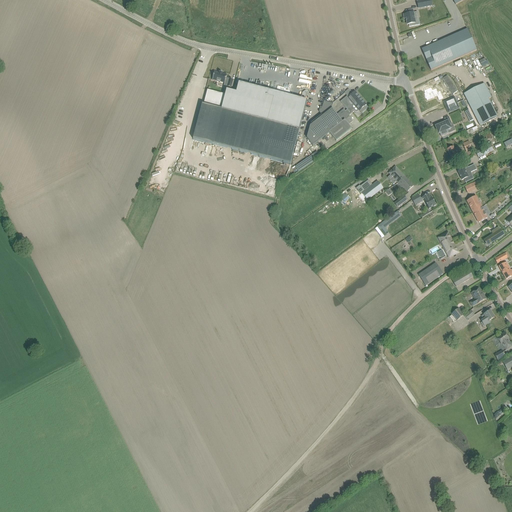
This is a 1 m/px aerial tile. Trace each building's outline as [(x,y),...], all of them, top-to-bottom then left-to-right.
[(430,0),(423,0),(417,1),(418,8),(432,6),(430,0)] [(407,25),(409,24),(409,27),(420,25),(417,12),(413,13),(413,10),(406,11),(407,14),(404,15),(404,19),(406,19),(407,25)] [(431,70),(477,50),(467,29),(422,50),(431,70)] [(225,87),(225,88),(229,89),(232,81),(229,80),(226,79),(227,76),(223,74),(223,73),(220,72),(220,73),(215,71),(212,79),(223,84),(222,86),(225,87)] [(447,76),(442,79),(453,94),(458,91),(447,76)] [(207,90),(203,105),(299,130),(307,101),(239,83),(236,92),(226,90),(225,95),(207,90)] [(484,83),(464,94),(479,125),(497,116),(488,99),(491,97),(484,83)] [(432,87),(425,90),(426,93),(425,93),(428,101),(438,96),(440,100),(444,98),(441,91),(439,92),(437,88),(434,89),(432,87)] [(355,92),(346,99),(346,101),(351,107),(354,104),(361,99),(355,92)] [(455,97),(444,102),(446,108),(457,103),(455,97)] [(351,107),(345,112),(348,115),(348,116),(354,111),(355,112),(357,112),(359,110),(359,111),(366,105),(361,99),(354,104),(351,107)] [(345,120),(346,120),(349,117),(348,116),(348,115),(345,112),(344,110),(337,115),(332,108),(333,102),(333,103),(324,101),(322,107),(320,107),(319,112),(322,116),(310,126),(307,138),(313,146),(313,145),(329,132),(345,120)] [(457,103),(446,108),(448,113),(459,108),(457,103)] [(202,104),(193,139),(212,144),(285,164),(290,165),(299,130),(203,105),(202,104)] [(441,124),(435,127),(439,134),(440,134),(441,136),(449,133),(448,130),(451,129),(450,124),(452,124),(451,124),(449,117),(444,119),(445,122),(443,123),(441,124)] [(345,120),(329,132),(336,141),(352,129),(349,125),(345,120)] [(469,141),(463,144),(466,151),(472,149),(469,141)] [(494,151),(491,145),(476,152),(479,158),(494,151)] [(454,149),(453,147),(447,150),(451,158),(461,154),(458,147),(454,149)] [(317,152),(312,155),(315,160),(320,156),(317,152)] [(463,170),(458,172),(462,180),(464,179),(466,182),(470,180),(468,177),(467,174),(471,172),(477,170),(474,164),(468,167),(463,170)] [(391,171),(389,173),(390,174),(394,178),(390,181),(393,184),(394,183),(396,182),(395,182),(396,181),(398,183),(405,177),(396,168),(392,172),(391,171)] [(405,177),(398,183),(407,192),(414,186),(405,177)] [(359,186),(356,189),(360,194),(371,185),(368,181),(360,187),(359,186)] [(374,185),(362,194),(368,201),(383,189),(378,182),(374,185)] [(473,183),(465,187),(468,193),(476,190),(473,183)] [(428,194),(424,197),(422,198),(424,202),(425,201),(429,209),(436,205),(432,197),(431,198),(428,194)] [(394,203),(397,207),(408,199),(404,195),(394,203)] [(419,195),(411,199),(415,206),(423,201),(419,195)] [(471,199),(467,201),(473,212),(479,223),(487,218),(482,207),(476,196),(471,199)] [(398,211),(377,227),(384,236),(389,233),(385,228),(401,216),(398,211)] [(504,235),(500,230),(484,241),(487,246),(504,235)] [(455,245),(452,240),(448,233),(444,235),(443,235),(440,237),(439,238),(442,243),(444,242),(447,246),(444,248),(450,257),(458,253),(454,245),(455,245)] [(505,253),(495,259),(497,264),(508,258),(505,253)] [(506,263),(503,264),(499,267),(506,279),(511,276),(511,269),(510,270),(506,263)] [(425,285),(442,273),(436,264),(419,276),(425,285)] [(468,269),(451,279),(456,287),(473,277),(468,269)] [(475,300),(470,303),(472,306),(477,304),(486,299),(484,295),(483,295),(479,289),(476,291),(475,290),(473,291),(472,293),(471,293),(475,300)] [(459,309),(452,315),(457,320),(464,315),(459,309)] [(468,320),(471,318),(474,315),(471,311),(465,316),(468,320)] [(489,321),(494,318),(490,311),(484,315),(486,318),(481,321),(482,322),(481,323),(483,327),(484,326),(487,325),(487,324),(490,322),(489,321)] [(505,333),(501,336),(497,338),(501,344),(502,344),(506,350),(511,346),(511,345),(508,340),(509,339),(505,333)] [(502,350),(494,354),(498,360),(506,356),(502,350)] [(511,356),(502,362),(507,370),(511,367),(511,356)]
